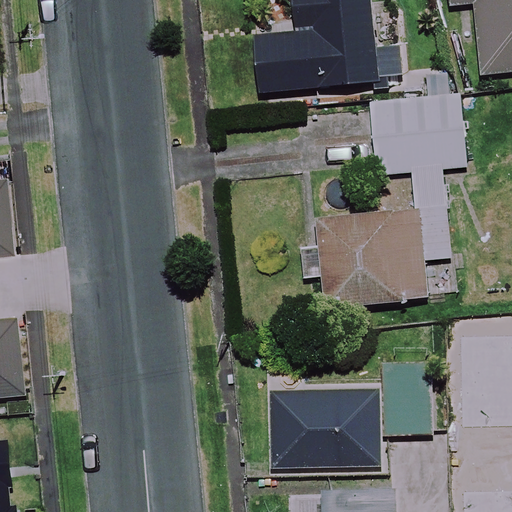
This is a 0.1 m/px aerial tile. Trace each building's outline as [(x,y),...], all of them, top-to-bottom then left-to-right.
[(375,9),(373,0),(297,0),(301,33),(257,38),(263,94),(402,79),(394,7),(375,9)] [(511,72),(511,0),(454,0),(455,6),(480,4),(486,75),(511,72)] [(470,166),(464,98),(375,105),(381,175),(414,172),(417,210),(322,218),(325,248),(306,249),(308,280),(328,278),(330,308),(428,300),(425,260),(453,258),(446,168),(470,166)] [(0,258),(15,257),(7,179),(0,179),(0,258)] [(0,404),(28,403),(20,318),(0,319),(0,404)] [(435,435),(431,366),(381,369),(382,389),(272,395),(277,474),(382,468),(380,438),(435,435)] [(34,511),(28,403),(0,404),(0,511),(34,511)] [(511,511),(511,467),(476,468),(475,511),(511,511)] [(329,488),(329,511),(401,511),(401,487),(329,488)]
